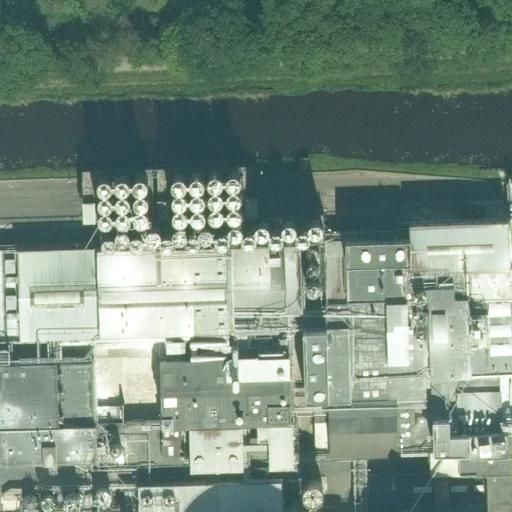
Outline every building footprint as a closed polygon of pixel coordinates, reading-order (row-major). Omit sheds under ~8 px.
[(225,177),(225,181),(228,184),(232,185),(236,184),(239,180),(238,175),(234,172),(230,171),(227,173),(225,177)] [(207,177),(207,181),(209,185),(214,186),(218,185),(221,181),(220,176),(216,173),(212,172),(209,174),(207,177)] [(188,179),(188,183),(191,187),(195,188),(199,187),(202,182),(201,177),(197,174),(193,174),(190,176),(188,179)] [(113,181),(113,185),(116,188),(120,190),(124,188),(127,184),(126,179),(123,176),(119,175),(115,177),(113,181)] [(131,180),(131,184),(134,188),(138,189),(142,188),(145,184),(144,178),(140,175),(136,175),(133,177),(131,180)] [(170,180),(170,184),(172,187),(177,189),(181,187),(184,183),(183,178),(179,175),(175,175),(172,176),(170,180)] [(96,181),(96,185),(98,189),(102,190),(107,189),(109,185),(109,180),(105,176),(101,176),(98,178),(96,181)] [(225,193),(226,197),(228,200),(233,201),(237,200),(239,195),(239,190),(235,187),(231,187),(227,189),(225,193)] [(207,193),(207,197),(210,201),(214,202),(218,201),(221,196),(220,191),(216,188),(212,188),(209,190),(207,193)] [(170,196),(171,200),(173,203),(178,204),(182,203),(184,199),(183,194),(179,190),(175,190),(172,192),(170,196)] [(188,195),(189,199),(191,202),(196,204),(200,202),(202,198),(202,193),(198,190),(194,190),(190,192),(188,195)] [(114,197),(114,201),(117,204),(121,205),(125,204),(128,200),(127,195),(123,191),(119,191),(115,193),(114,197)] [(131,196),(132,200),(134,203),(139,205),(143,203),(145,199),(145,194),(141,191),(137,191),(133,193),(131,196)] [(96,197),(96,201),(99,205),(103,206),(107,204),(110,200),(109,195),(105,192),(101,192),(98,194),(96,197)] [(226,208),(226,212),(229,216),(233,217),(237,215),(240,211),(239,206),(235,203),(231,203),(228,205),(226,208)] [(207,209),(208,213),(211,216),(215,218),(219,216),(221,212),(221,207),(217,204),(213,204),(209,206),(207,209)] [(189,211),(189,215),(192,218),(196,219),(200,218),(203,213),(202,208),(198,205),(194,205),(191,207),(189,211)] [(132,212),(132,216),(135,219),(139,220),(143,219),(146,214),(145,209),(141,206),(137,206),(134,208),(132,212)] [(171,212),(171,216),(174,219),(178,220),(182,219),(185,214),(184,209),(180,206),(176,206),(173,208),(171,212)] [(97,213),(97,217),(100,220),(104,221),(108,220),(111,216),(110,211),(106,207),(102,207),(98,209),(97,213)] [(114,213),(115,216),(117,220),(122,221),(126,219),(128,215),(127,210),(123,207),(119,207),(116,209),(114,213)] [(306,226),(306,230),(309,233),(313,234),(317,233),(320,228),(319,223),(315,220),(311,220),(308,222),(306,226)] [(252,226),(252,230),(255,234),(259,235),(263,234),(266,229),(265,224),(261,221),(257,221),(254,223),(252,226)] [(280,227),(280,231),(283,234),(287,235),(291,234),(294,229),(293,224),(289,221),(285,221),(281,223),(280,227)] [(227,228),(227,232),(230,235),(234,237),(238,235),(241,231),(240,226),(236,223),(232,222),(228,224),(227,228)] [(404,462),(511,457),(511,222),(502,223),(409,224),(410,241),(390,241),(391,321),(392,332),(395,413),(402,412),(404,462)] [(196,229),(196,233),(199,236),(203,237),(207,236),(210,232),(210,227),(206,224),(202,223),(198,225),(196,229)] [(170,230),(171,234),(174,237),(178,239),(182,237),(185,233),(184,228),(180,225),(176,225),(172,227),(170,230)] [(113,231),(113,235),(116,239),(120,240),(124,239),(127,235),(126,230),(122,226),(118,226),(115,228),(113,231)] [(144,231),(144,235),(147,238),(151,240),(155,238),(158,234),(157,229),(153,226),(149,226),(146,228),(144,231)] [(293,234),(294,238),(296,241),(301,242),(305,241),(307,236),(306,231),(303,228),(299,228),(295,230),(293,234)] [(266,235),(267,239),(269,242),(274,243),(278,242),(280,237),(280,232),(276,229),(272,229),(268,231),(266,235)] [(212,235),(212,239),(214,243),(218,244),(223,243),(225,238),(225,233),(221,230),(217,230),(214,232),(212,235)] [(240,235),(240,239),(243,243),(247,244),(252,242),(254,238),(253,233),(249,230),(245,230),(242,232),(240,235)] [(184,237),(184,241),(186,244),(191,246),(195,244),(198,240),(197,235),(193,232),(189,231),(186,233),(184,237)] [(128,237),(128,241),(130,244),(134,246),(139,245),(142,240),(141,235),(137,232),(133,232),(130,234),(128,237)] [(157,237),(158,241),(160,245),(164,246),(168,245),(171,241),(171,236),(167,232),(163,232),(159,234),(157,237)] [(99,239),(99,243),(102,246),(106,247),(110,246),(113,242),(112,237),(108,234),(104,233),(101,235),(99,239)] [(390,241),(0,253),(0,347),(241,342),(240,325),(391,321),(390,241)] [(308,335),(311,417),(395,413),(392,332),(308,335)] [(292,355),(110,358),(114,467),(293,460),(292,355)] [(98,366),(0,367),(0,465),(99,464),(98,366)] [(307,488),(307,492),(310,495),(314,496),(318,495),(321,491),(320,486),(316,482),(312,482),(308,484),(307,488)] [(95,493),(96,497),(98,500),(102,502),(106,500),(109,496),(109,491),(105,488),(101,487),(97,489),(95,493)] [(43,493),(43,497),(45,501),(49,502),(54,501),(56,497),(56,491),(52,488),(48,488),(45,490),(43,493)] [(26,494),(26,498),(29,502),(33,503),(37,502),(40,498),(39,493),(35,489),(31,489),(28,491),(26,494)]
